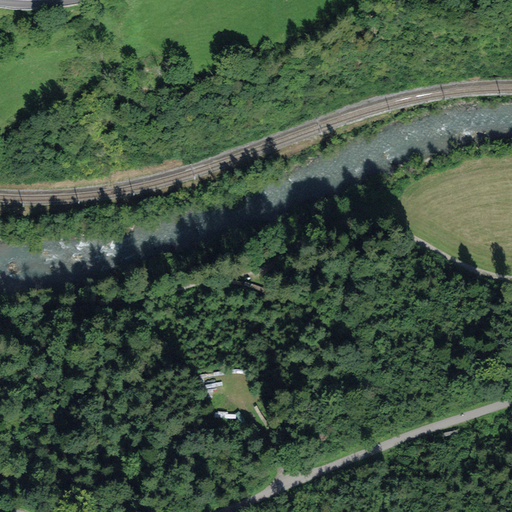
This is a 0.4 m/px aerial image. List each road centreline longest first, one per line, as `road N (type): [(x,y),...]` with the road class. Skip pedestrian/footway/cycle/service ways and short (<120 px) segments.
road 1 (track): [(140,297),(378,252),(511,271)]
road 2 (residential): [(511,399),(338,457),(219,511)]
road 3 (track): [(0,375),(140,297)]
road 4 (track): [(140,297),(65,426)]
